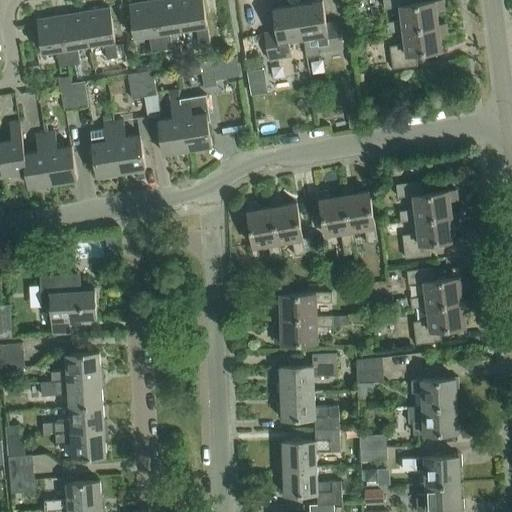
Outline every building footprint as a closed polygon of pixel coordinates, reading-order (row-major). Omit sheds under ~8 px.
[(177,0),(159,0),(153,1),(162,51),(172,49),(169,32),(183,30),(177,0)] [(177,0),(183,30),(196,28),(199,45),(210,43),(202,0),(177,0)] [(404,30),(438,25),(436,12),(443,11),(442,1),(410,5),(409,0),(384,0),(386,9),(400,7),(402,21),(388,23),(389,32),(404,30)] [(151,52),(162,51),(153,1),(129,5),(135,38),(148,36),(151,52)] [(303,39),(304,39),(307,56),(318,54),(320,51),(320,52),(343,48),(338,21),(326,23),(322,1),(298,5),(303,39)] [(289,41),(303,39),(298,5),(274,9),(277,31),(265,33),(269,60),(291,57),(289,41)] [(85,12),(91,45),(104,43),(107,60),(117,58),(109,8),(85,12)] [(85,12),(61,16),(70,66),(80,64),(77,47),(91,45),(85,12)] [(59,68),(70,66),(61,16),(37,20),(43,53),(57,51),(59,68)] [(439,36),(447,35),(445,24),(438,25),(404,30),(406,44),(391,46),(394,69),(418,66),(417,54),(441,51),(439,36)] [(238,58),(219,58),(220,75),(239,74),(238,58)] [(214,61),(201,63),(204,86),(217,85),(214,61)] [(178,66),(179,75),(193,73),(192,64),(178,66)] [(262,69),(248,72),(252,95),(266,93),(262,69)] [(140,72),(144,97),(145,97),(148,117),(159,116),(153,70),(140,72)] [(132,99),(144,97),(140,72),(128,74),(132,99)] [(60,86),(72,84),(72,83),(71,83),(70,76),(58,77),(60,86)] [(72,83),(72,84),(76,108),(89,106),(85,81),(72,83)] [(76,108),(72,84),(60,86),(64,110),(76,108)] [(170,100),(179,98),(178,89),(168,90),(170,100)] [(212,146),(206,113),(209,112),(206,95),(180,99),(188,150),(212,146)] [(164,154),(188,150),(180,99),(170,101),(173,118),(158,120),(164,154)] [(114,112),(115,121),(123,120),(121,110),(114,112)] [(361,113),(347,115),(348,125),(349,128),(363,126),(363,123),(361,113)] [(12,140),(0,141),(0,154),(4,176),(27,172),(24,154),(19,121),(9,123),(12,140)] [(113,122),(122,173),(145,169),(140,135),(126,137),(123,121),(113,122)] [(91,137),(92,143),(97,177),(122,173),(113,122),(103,124),(105,135),(91,137)] [(55,132),(45,134),(54,184),(78,180),(72,146),(57,148),(55,132)] [(38,152),(24,154),(27,172),(29,188),(54,184),(45,134),(35,135),(38,152)] [(417,219),(453,215),(451,202),(458,201),(457,191),(423,194),(422,182),(398,184),(399,198),(415,196),(416,210),(400,211),(402,222),(417,220),(417,219)] [(368,244),(377,243),(370,193),(355,195),(354,188),(343,189),(344,196),(349,232),(352,232),(366,230),(368,244)] [(354,247),(352,232),(349,232),(344,196),(330,198),(329,191),(321,192),(327,235),(341,233),(343,248),(354,247)] [(295,255),(304,254),(297,203),(282,206),(281,199),(271,200),(272,207),(277,243),(279,243),(293,241),(295,255)] [(281,257),(279,243),(277,243),(272,207),(259,209),(258,202),(248,203),(254,246),(269,244),(271,258),(281,257)] [(454,225),(461,224),(460,214),(453,215),(417,219),(417,220),(419,235),(404,236),(406,258),(431,255),(430,244),(456,241),(454,225)] [(118,249),(108,251),(109,263),(120,262),(118,249)] [(427,305),(464,301),(462,287),(468,287),(467,277),(434,280),(433,268),(408,271),(410,284),(425,282),(427,297),(411,299),(412,309),(427,307),(427,305)] [(43,305),(49,304),(52,336),(73,335),(72,323),(97,321),(95,289),(81,290),(80,273),(41,276),(43,305)] [(354,282),(355,299),(370,298),(369,281),(354,282)] [(317,317),(317,303),(332,302),(332,293),(280,294),(281,308),(274,308),(274,319),(281,319),(317,317)] [(465,312),(470,311),(469,300),(464,301),(427,305),(427,307),(429,321),(414,322),(417,344),(441,342),(440,330),(466,327),(465,312)] [(0,305),(0,338),(12,337),(10,304),(0,305)] [(318,327),(333,327),(349,326),(348,315),(317,317),(281,319),(281,333),(275,333),(275,344),(318,343),(318,327)] [(0,356),(0,357),(24,355),(23,343),(0,344),(0,356)] [(51,371),(52,380),(102,377),(100,352),(66,354),(67,370),(51,371)] [(314,364),(280,366),(281,392),(313,391),(313,377),(337,376),(336,353),(313,354),(314,364)] [(24,355),(0,357),(1,369),(25,367),(24,355)] [(357,382),(384,381),(383,358),(357,358),(357,382)] [(423,407),(457,405),(457,388),(459,387),(459,376),(452,377),(452,379),(422,380),(422,381),(412,381),(412,392),(422,392),(423,406),(423,407)] [(52,380),(52,382),(42,382),(42,396),(68,395),(69,406),(103,403),(102,377),(52,380)] [(313,391),(281,392),(282,418),(315,416),(316,429),(339,428),(338,406),(314,407),(313,391)] [(103,403),(69,406),(70,421),(43,423),(43,433),(105,429),(103,403)] [(458,422),(457,405),(423,407),(423,406),(408,407),(409,421),(413,421),(414,433),(425,433),(425,434),(454,432),(454,433),(461,433),(461,421),(458,422)] [(6,427),(7,436),(20,435),(19,425),(6,427)] [(316,438),(283,440),(284,467),(316,466),(316,452),(340,450),(339,428),(316,429),(316,438)] [(107,456),(105,429),(43,433),(43,434),(55,433),(56,443),(72,442),(73,458),(107,456)] [(359,449),(386,447),(386,434),(358,435),(359,449)] [(20,435),(7,436),(10,468),(33,466),(32,454),(26,455),(24,435),(20,435)] [(386,447),(359,449),(359,460),(387,459),(386,447)] [(426,470),(426,484),(461,482),(460,466),(463,465),(462,455),(455,455),(455,456),(426,457),(426,458),(415,458),(415,470),(426,470)] [(10,468),(11,480),(34,478),(33,466),(10,468)] [(316,466),(284,467),(285,494),(318,492),(319,505),(333,504),(342,504),(341,482),(317,483),(316,466)] [(375,468),(364,469),(365,481),(376,481),(375,468)] [(35,490),(34,478),(11,480),(12,492),(35,490)] [(46,511),(102,507),(100,480),(66,482),(67,499),(52,500),(52,504),(46,504),(46,511)] [(461,482),(426,484),(427,499),(417,499),(418,511),(428,510),(428,511),(458,510),(458,511),(464,510),(464,499),(462,499),(461,482)] [(382,489),(365,490),(365,503),(383,503),(382,489)]
